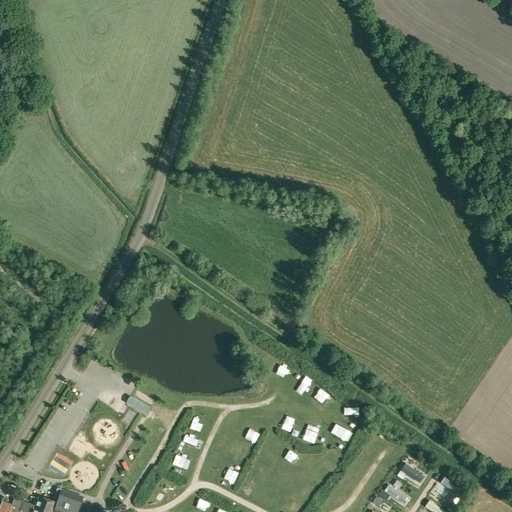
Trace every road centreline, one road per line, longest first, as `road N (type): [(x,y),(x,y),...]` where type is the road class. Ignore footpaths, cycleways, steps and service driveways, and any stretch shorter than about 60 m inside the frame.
road 1 (unclassified): [(0,471),(141,235),(221,0)]
road 2 (track): [(141,235),(511,491)]
